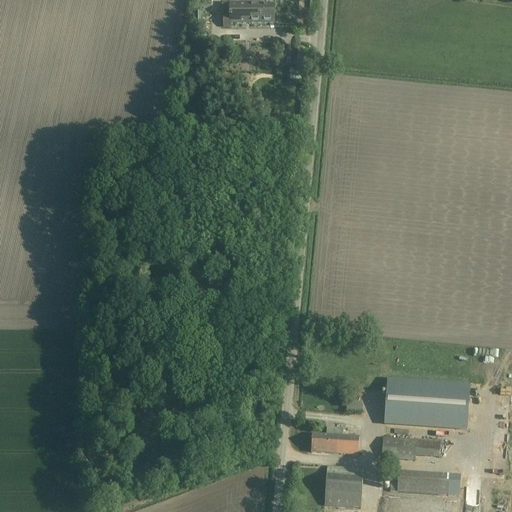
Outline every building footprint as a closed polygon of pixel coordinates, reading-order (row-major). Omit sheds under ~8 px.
[(231,25),(274,24),(274,7),(260,7),(260,4),(230,4),(230,17),(224,17),(224,28),(231,28),(231,25)] [(388,382),(386,412),(385,425),(454,430),(467,431),(470,388),(388,382)] [(347,412),(363,413),(363,406),(347,405),(347,412)] [(357,457),(359,439),(343,438),(343,431),(327,430),(327,437),(313,436),(312,454),(357,457)] [(383,439),(382,459),(414,461),(414,452),(438,454),(439,443),(383,439)] [(363,479),(351,478),(352,470),(328,468),(325,506),(361,509),(363,479)] [(398,475),(396,495),(436,497),(438,478),(398,475)]
